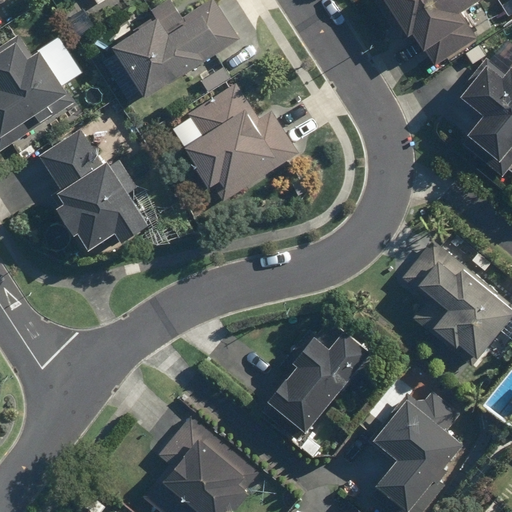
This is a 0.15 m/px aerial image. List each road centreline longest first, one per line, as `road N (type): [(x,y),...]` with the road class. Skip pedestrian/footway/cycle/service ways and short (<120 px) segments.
road 1 (residential): [(303,0),(383,125),(393,168),(386,210),(348,255),(240,285),(165,317),(67,409)]
road 2 (residential): [(67,409),(0,302)]
road 3 (residential): [(4,511),(67,409)]
